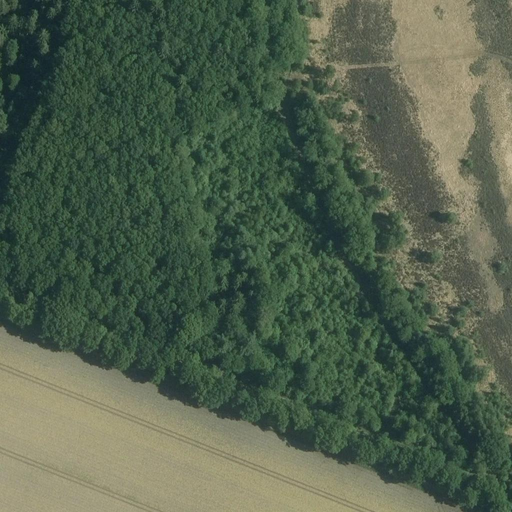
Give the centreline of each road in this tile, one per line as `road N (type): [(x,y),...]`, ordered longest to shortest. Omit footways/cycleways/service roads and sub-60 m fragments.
road 1 (track): [(501,489),(398,350),(345,262),(283,112),(262,0)]
road 2 (track): [(501,489),(0,290)]
